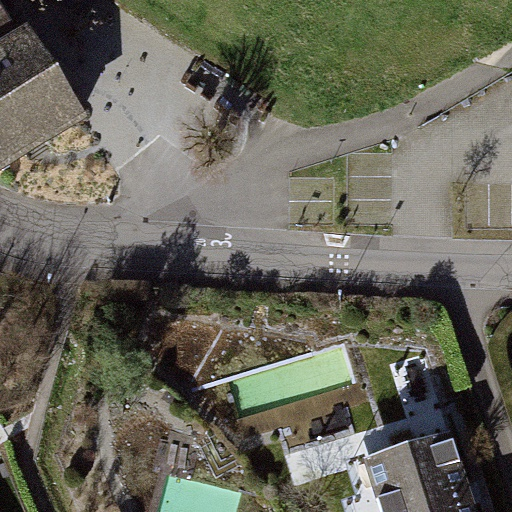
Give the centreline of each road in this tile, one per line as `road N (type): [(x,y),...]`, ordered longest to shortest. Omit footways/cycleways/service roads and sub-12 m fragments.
road 1 (residential): [(511,267),(86,244),(0,221)]
road 2 (track): [(86,244),(152,198),(399,121),(511,56)]
